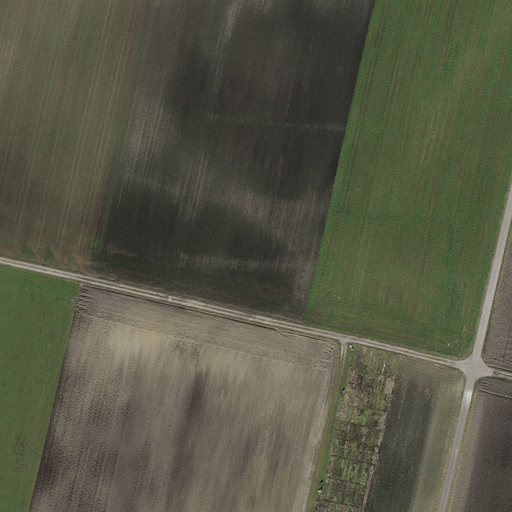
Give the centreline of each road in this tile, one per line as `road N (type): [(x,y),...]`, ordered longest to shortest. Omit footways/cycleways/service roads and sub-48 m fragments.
road 1 (track): [(0,260),(511,378)]
road 2 (track): [(511,207),(444,511)]
